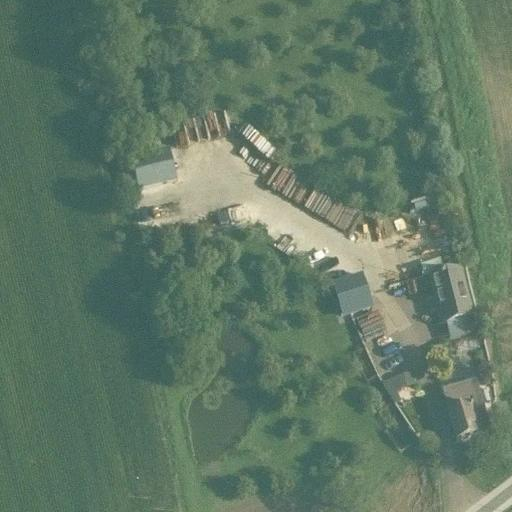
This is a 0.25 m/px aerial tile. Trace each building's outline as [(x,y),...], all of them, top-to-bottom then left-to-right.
[(168,152),(129,162),(137,193),(175,183),(168,152)] [(318,215),(343,231),(354,213),(329,197),(318,215)] [(472,320),(460,274),(429,281),(441,328),(472,320)] [(361,277),(330,287),(341,321),(372,311),(361,277)] [(408,376),(382,385),(393,407),(399,405),(395,396),(399,395),(398,393),(413,388),(408,376)] [(441,392),(448,415),(455,443),(488,434),(477,392),(475,383),(441,392)]
